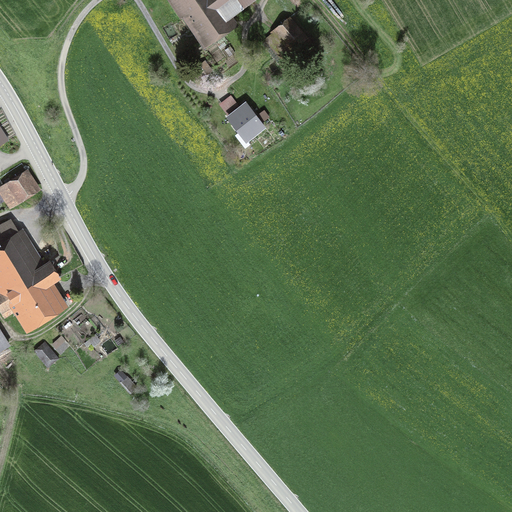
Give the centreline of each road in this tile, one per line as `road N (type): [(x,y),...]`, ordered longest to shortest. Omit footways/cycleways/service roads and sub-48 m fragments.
road 1 (secondary): [(299,511),(111,284),(0,81)]
road 2 (track): [(316,0),(511,239)]
road 3 (track): [(0,320),(16,335),(41,331),(77,304),(99,265)]
